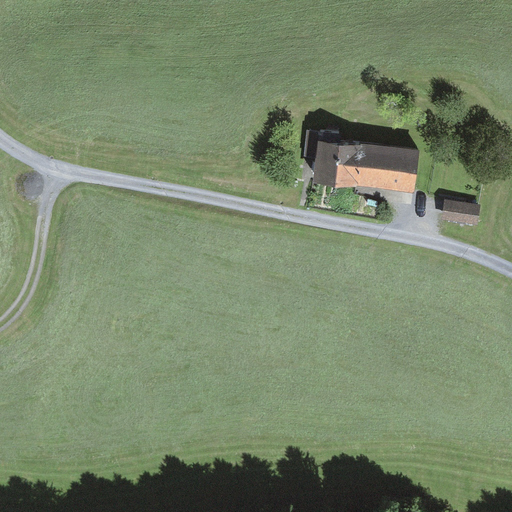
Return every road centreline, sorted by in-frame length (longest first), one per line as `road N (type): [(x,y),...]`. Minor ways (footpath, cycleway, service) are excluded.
road 1 (track): [(0,131),(33,157),(96,179),(433,242),(511,270)]
road 2 (track): [(0,325),(27,294),(51,201),(76,173)]
